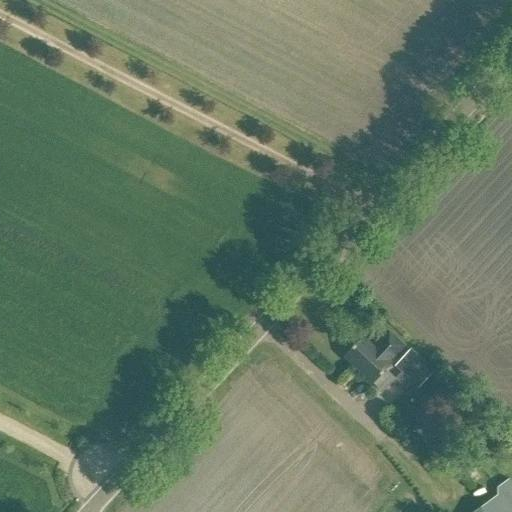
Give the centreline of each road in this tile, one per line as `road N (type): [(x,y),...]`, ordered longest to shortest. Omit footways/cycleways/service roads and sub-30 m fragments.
road 1 (unclassified): [(88,511),(511,58)]
road 2 (track): [(0,14),(371,208)]
road 3 (track): [(19,0),(387,191)]
road 4 (track): [(0,424),(114,483)]
